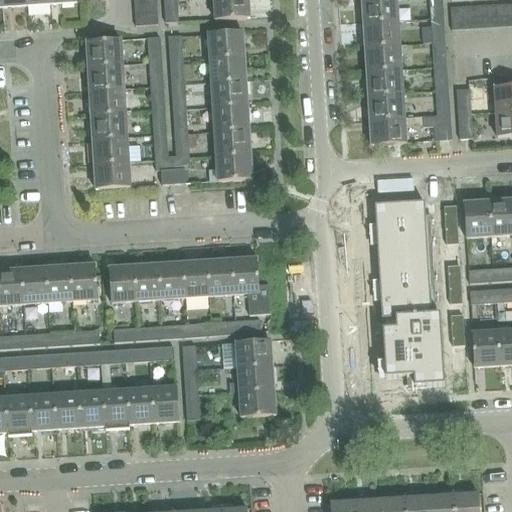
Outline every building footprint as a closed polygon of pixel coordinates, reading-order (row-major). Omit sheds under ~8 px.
[(27,7),(26,0),(1,0),(2,9),(27,7)] [(177,0),(164,0),(165,16),(178,15),(177,0)] [(248,0),(213,0),(215,22),(250,20),(248,0)] [(362,0),(364,26),(397,23),(396,0),(362,0)] [(135,16),(158,14),(157,3),(135,5),(135,16)] [(443,4),(430,5),(431,21),(444,20),(443,4)] [(485,30),(496,30),(495,7),(484,8),(485,30)] [(507,29),(506,7),(495,7),(496,30),(507,29)] [(484,8),(473,9),(474,31),(485,30),(484,8)] [(450,10),(452,33),(463,32),(462,9),(450,10)] [(463,32),(474,31),(473,9),(462,9),(463,32)] [(136,27),(159,26),(158,14),(135,16),(136,27)] [(364,26),(365,49),(399,47),(397,23),(364,26)] [(445,28),(431,29),(432,45),(446,44),(445,28)] [(208,36),(210,60),(244,58),(242,33),(208,36)] [(169,54),(182,53),(181,38),(168,39),(169,54)] [(87,44),(89,68),(123,66),(122,42),(87,44)] [(365,49),(367,74),(400,72),(399,47),(365,49)] [(148,49),(149,65),(162,64),(161,48),(148,49)] [(446,53),(433,54),(434,70),(447,69),(446,53)] [(210,60),(212,85),(246,83),(244,58),(210,60)] [(171,79),(184,78),(183,62),(170,63),(171,79)] [(89,68),(90,93),(125,91),(123,66),(89,68)] [(367,74),(368,98),(402,96),(400,72),(367,74)] [(163,73),(149,74),(150,89),(164,89),(163,73)] [(448,77),(434,78),(435,94),(449,93),(448,77)] [(212,85),(213,110),(247,107),(246,83),(212,85)] [(172,103),(186,102),(185,87),(171,88),(172,103)] [(511,87),(494,88),(496,114),(511,113),(511,87)] [(90,93),(92,118),(126,116),(125,91),(90,93)] [(458,117),(472,116),(470,91),(457,92),(458,117)] [(368,98),(370,123),(403,121),(402,96),(368,98)] [(164,97),(151,98),(152,114),(165,113),(164,97)] [(449,102),(436,103),(437,118),(450,117),(449,102)] [(213,110),(215,134),(249,132),(247,107),(213,110)] [(174,128),(187,127),(186,111),(173,112),(174,128)] [(511,113),(496,114),(498,140),(511,138),(511,113)] [(92,118),(94,142),(128,140),(126,116),(92,118)] [(472,116),(458,117),(460,141),(473,140),(472,116)] [(450,117),(437,118),(422,120),(423,130),(434,129),(435,143),(452,142),(450,117)] [(403,121),(370,123),(371,147),(405,146),(403,121)] [(166,122),(152,123),(153,139),(167,138),(166,122)] [(215,134),(217,159),(251,156),(249,132),(215,134)] [(176,153),(189,152),(188,136),(175,137),(176,153)] [(94,142),(95,167),(129,165),(128,140),(94,142)] [(167,146),(154,147),(155,163),(168,162),(168,159),(167,146)] [(217,172),(209,173),(209,184),(252,181),(251,156),(217,159),(217,172)] [(168,159),(168,162),(155,163),(156,173),(173,172),(172,162),(172,158),(168,159)] [(172,158),(172,162),(173,172),(186,171),(190,170),(189,161),(176,162),(176,158),(172,158)] [(129,165),(95,167),(97,192),(131,190),(129,165)] [(162,173),(163,188),(187,186),(186,171),(162,173)] [(511,201),(490,203),(492,238),(511,236),(511,201)] [(492,238),(490,203),(465,204),(467,239),(492,238)] [(424,204),(375,207),(376,226),(377,247),(379,282),(380,292),(380,303),(382,321),(392,321),(395,320),(396,331),(382,332),(384,363),(385,381),(406,379),(413,379),(414,389),(426,389),(444,387),(440,316),(432,317),(428,260),(425,218),(424,204)] [(456,208),(444,209),(444,217),(457,216),(456,208)] [(457,216),(444,217),(445,224),(457,224),(457,216)] [(457,224),(445,224),(445,232),(457,231),(457,224)] [(457,231),(445,232),(446,239),(458,239),(457,231)] [(458,239),(446,239),(446,247),(458,246),(458,239)] [(257,261),(232,262),(234,297),(248,296),(249,317),(270,316),(268,287),(258,288),(257,261)] [(232,262),(207,264),(210,298),(234,297),(232,262)] [(207,264),(183,266),(185,300),(210,298),(207,264)] [(183,266),(158,267),(160,301),(185,300),(183,266)] [(158,267),(134,269),(136,303),(160,301),(158,267)] [(96,268),(72,270),(74,303),(98,301),(96,268)] [(460,268),(448,269),(448,277),(460,276),(460,268)] [(136,303),(134,269),(109,270),(111,305),(136,303)] [(72,270),(47,271),(49,305),(74,303),(72,270)] [(494,271),(495,284),(511,283),(510,270),(494,271)] [(47,271),(22,273),(24,306),(49,305),(47,271)] [(485,285),(484,271),(469,272),(469,286),(485,285)] [(22,273),(0,274),(0,307),(24,306),(22,273)] [(460,276),(448,277),(449,284),(461,283),(460,276)] [(461,283),(449,284),(449,292),(461,291),(461,283)] [(511,290),(503,291),(504,305),(511,304),(511,290)] [(461,291),(449,292),(450,299),(462,298),(461,291)] [(479,293),(480,307),(495,306),(495,292),(479,293)] [(462,298),(450,299),(450,307),(462,306),(462,298)] [(463,318),(451,318),(451,326),(463,326),(463,318)] [(236,323),(237,337),(253,336),(252,322),(236,323)] [(211,325),(212,338),(228,337),(227,324),(211,325)] [(187,327),(188,340),(203,339),(203,326),(187,327)] [(463,326),(451,326),(452,334),(464,333),(463,326)] [(162,328),(163,341),(179,340),(178,327),(162,328)] [(138,330),(138,343),(154,342),(153,329),(138,330)] [(129,344),(129,331),(113,332),(114,345),(129,344)] [(76,334),(76,347),(92,346),(91,333),(76,334)] [(464,333),(452,334),(452,341),(464,340),(464,333)] [(511,333),(497,334),(499,369),(511,367),(511,333)] [(499,369),(497,334),(472,336),(474,370),(499,369)] [(51,336),(52,349),(67,348),(67,335),(51,336)] [(26,337),(27,350),(43,349),(42,336),(26,337)] [(1,339),(2,352),(18,351),(17,338),(1,339)] [(464,340),(452,341),(453,349),(465,348),(464,340)] [(274,341),(274,361),(283,360),(282,341),(274,341)] [(236,344),(238,369),(271,367),(269,342),(236,344)] [(159,350),(160,363),(174,362),(173,349),(159,350)] [(150,350),(134,351),(135,364),(151,363),(150,350)] [(110,353),(111,366),(126,365),(126,352),(110,353)] [(85,354),(86,368),(102,367),(101,353),(85,354)] [(61,356),(61,369),(77,368),(76,355),(61,356)] [(196,356),(183,357),(184,372),(197,372),(196,356)] [(36,358),(37,371),(52,370),(52,357),(36,358)] [(11,359),(12,372),(28,371),(27,358),(11,359)] [(238,369),(239,394),(273,392),(271,367),(238,369)] [(198,381),(184,382),(185,397),(199,397),(198,381)] [(177,389),(153,391),(155,425),(180,424),(177,389)] [(153,391),(128,393),(130,427),(155,425),(153,391)] [(273,392),(239,394),(241,419),(275,417),(273,392)] [(128,393),(104,394),(106,428),(106,433),(128,432),(131,432),(130,427),(128,393)] [(104,394),(79,396),(81,430),(106,428),(104,394)] [(79,396),(54,398),(57,432),(81,430),(79,396)] [(54,398),(30,399),(32,433),(57,432),(54,398)] [(30,399),(5,401),(7,435),(8,440),(32,438),(32,433),(30,399)] [(199,406),(186,407),(187,423),(200,422),(199,406)] [(452,511),(479,511),(478,496),(452,498),(452,511)] [(428,511),(452,511),(452,498),(427,499),(428,511)] [(404,511),(428,511),(427,499),(404,501),(404,511)] [(379,511),(404,511),(404,501),(379,503),(379,511)] [(379,511),(379,503),(356,504),(356,511),(379,511)]
